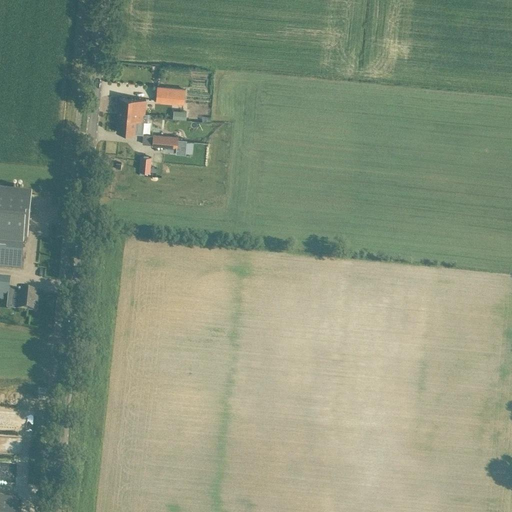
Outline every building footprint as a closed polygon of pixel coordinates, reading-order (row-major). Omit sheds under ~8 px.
[(158,86),(156,101),(184,104),(185,89),(158,86)] [(119,97),(118,114),(132,115),(132,111),(136,111),(136,113),(145,113),(146,99),(129,98),(119,97)] [(118,118),(117,132),(127,132),(135,133),(143,133),(144,120),(147,121),(148,113),(145,113),(136,113),(136,111),(132,111),(132,115),(118,114),(118,118)] [(178,130),(192,131),(192,119),(179,119),(178,130)] [(143,134),(142,144),(152,145),(176,147),(176,153),(185,154),(187,139),(178,138),(178,137),(153,135),(143,134)] [(141,159),(140,170),(150,171),(151,160),(151,157),(141,156),(141,159)] [(32,195),(0,191),(0,266),(23,269),(24,259),(22,259),(24,237),(28,237),(32,195)] [(0,276),(0,299),(3,300),(3,294),(8,294),(9,290),(9,285),(10,277),(0,276)] [(17,309),(36,311),(38,293),(19,291),(17,309)] [(0,454),(18,456),(19,435),(0,433),(0,454)] [(17,511),(18,499),(9,498),(0,497),(0,511),(17,511)]
